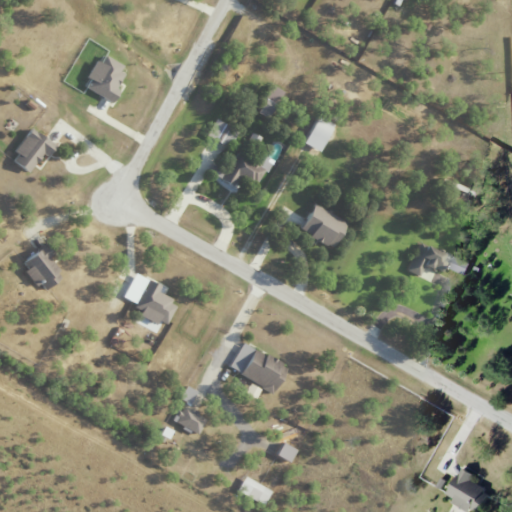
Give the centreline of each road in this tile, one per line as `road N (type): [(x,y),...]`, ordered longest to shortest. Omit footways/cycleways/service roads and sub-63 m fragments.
road 1 (residential): [(119,197),(511,423)]
road 2 (residential): [(226,0),(119,197)]
